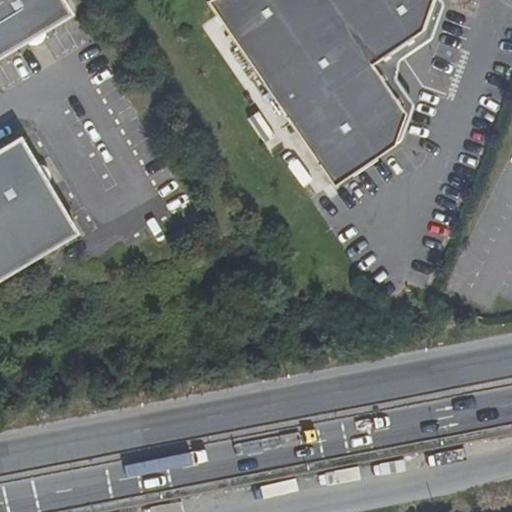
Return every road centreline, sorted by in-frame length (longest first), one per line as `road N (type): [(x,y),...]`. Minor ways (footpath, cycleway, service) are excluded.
road 1 (trunk): [(0,505),(476,414)]
road 2 (trunk): [(468,367),(0,458)]
road 3 (unclassified): [(511,462),(279,511)]
